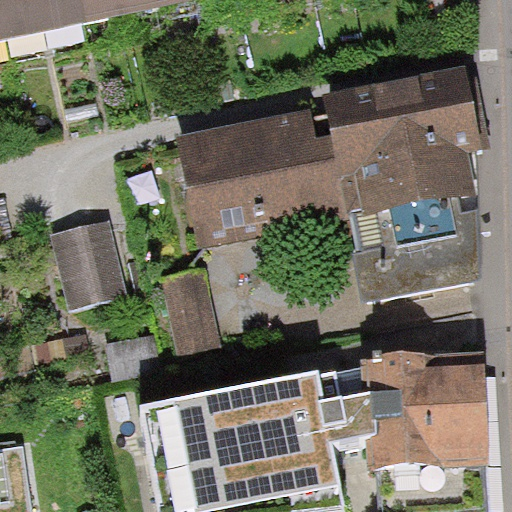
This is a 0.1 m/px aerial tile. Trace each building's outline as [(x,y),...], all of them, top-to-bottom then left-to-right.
[(0,0),(0,46),(88,28),(82,0),(0,0)] [(82,0),(88,28),(221,0),(82,0)] [(193,257),(332,229),(353,317),(476,298),(466,202),(443,86),(170,141),(193,257)] [(107,232),(47,246),(64,318),(124,303),(107,232)] [(209,270),(168,277),(183,356),(224,348),(209,270)] [(364,431),(391,430),(392,474),(370,475),(371,511),(480,511),(475,370),(389,373),(390,399),(332,404),(327,377),(129,417),(149,511),(331,511),(320,455),(366,447),(364,431)]
